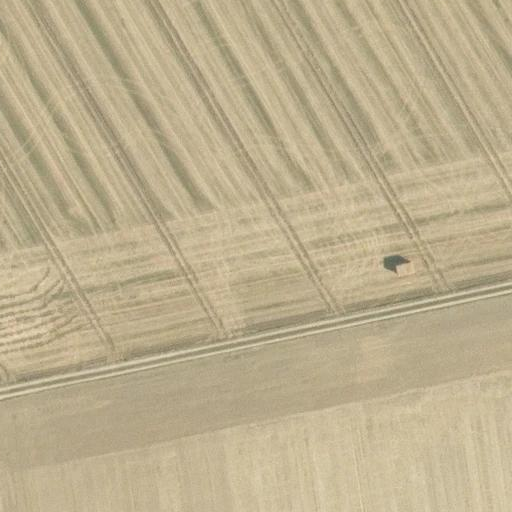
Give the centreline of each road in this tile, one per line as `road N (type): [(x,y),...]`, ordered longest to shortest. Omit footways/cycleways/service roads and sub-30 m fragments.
road 1 (track): [(0,410),(511,304)]
road 2 (track): [(0,0),(213,370)]
